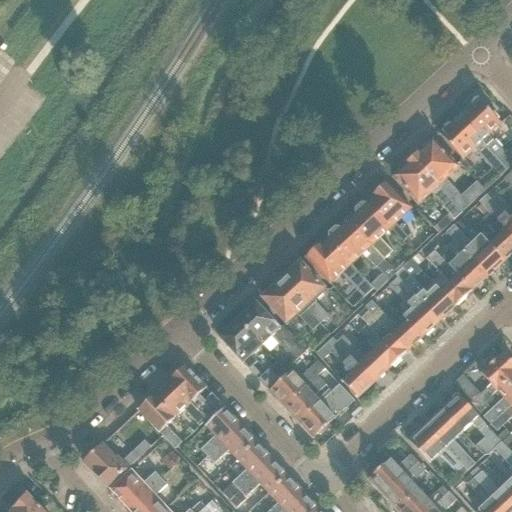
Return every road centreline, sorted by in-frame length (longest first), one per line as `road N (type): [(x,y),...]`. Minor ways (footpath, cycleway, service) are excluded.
road 1 (unclassified): [(189,330),(480,55)]
road 2 (residential): [(317,476),(504,302)]
road 3 (residential): [(317,476),(189,330)]
road 4 (unclassified): [(38,439),(135,380),(189,330)]
